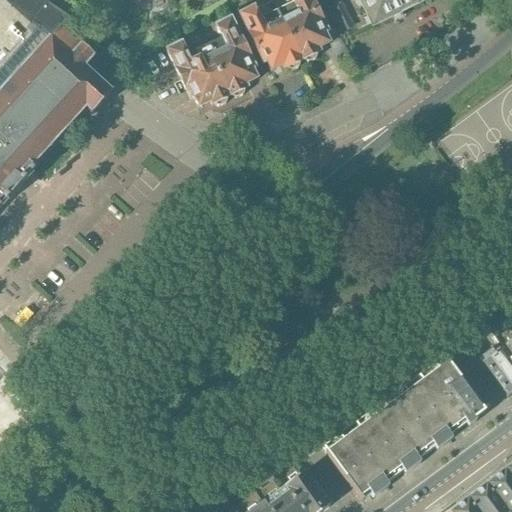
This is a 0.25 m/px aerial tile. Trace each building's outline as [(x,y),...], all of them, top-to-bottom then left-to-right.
[(276,13),(300,63),(303,62),(304,63),(308,65),(315,61),(316,57),(315,56),(318,54),(316,51),(327,46),(323,36),(326,34),(308,0),(289,0),(290,1),(292,5),(276,13)] [(358,0),(361,6),(372,27),(422,3),(422,1),(423,0),(358,0)] [(28,27),(0,1),(0,208),(33,173),(30,170),(84,110),(91,116),(110,95),(82,70),(93,59),(60,30),(66,23),(42,7),(28,27)] [(300,63),(276,13),(259,21),(253,9),(238,17),(262,66),(266,64),(270,74),(282,68),(283,71),(286,70),(286,71),(291,73),(298,70),(299,66),(298,64),(300,63)] [(116,15),(105,12),(102,23),(113,26),(116,15)] [(347,17),(336,22),(341,33),(352,27),(347,17)] [(203,48),(228,99),(231,98),(236,100),(243,97),(243,96),(244,93),(243,91),(246,90),(244,87),(255,81),(251,72),(254,70),(229,22),(213,29),(219,41),(203,48)] [(228,99),(203,48),(203,49),(197,38),(181,47),(180,45),(166,53),(190,101),(193,100),(198,110),(209,104),(211,107),(214,106),(214,107),(219,109),(226,105),(227,101),(226,99),(228,99)] [(201,209),(199,207),(186,195),(179,202),(194,216),(197,219),(204,212),(201,209)] [(511,335),(506,340),(509,344),(502,349),(511,362),(511,335)] [(511,362),(502,349),(496,354),(492,350),(479,360),(507,399),(511,395),(511,362)] [(321,449),(356,498),(361,504),(465,427),(466,428),(484,415),(443,359),(321,449)] [(0,441),(9,434),(10,433),(0,420),(0,441)] [(505,511),(511,511),(511,481),(505,472),(486,486),(505,511)] [(283,489),(283,490),(299,511),(324,511),(329,508),(304,474),(283,489)] [(476,511),(505,511),(486,486),(467,500),(476,511)] [(299,511),(283,490),(263,506),(267,511),(299,511)] [(476,511),(467,500),(450,511),(476,511)]
